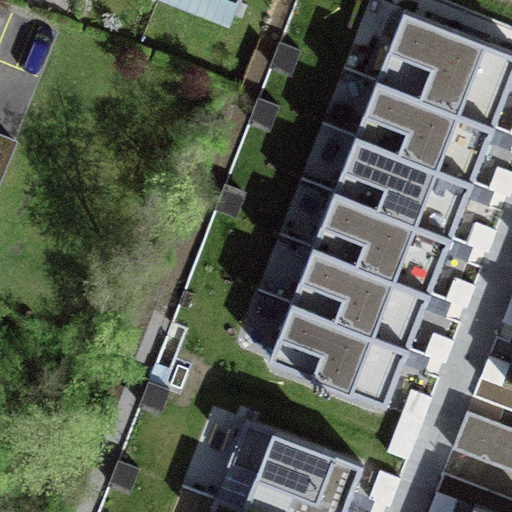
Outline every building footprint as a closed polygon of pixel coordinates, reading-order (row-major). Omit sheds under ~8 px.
[(493,124),(511,75),(511,48),(404,7),(376,79),(493,124)] [(472,178),(493,124),(376,79),(355,133),(472,178)] [(450,234),(472,178),(355,133),(333,189),(450,234)] [(428,290),(450,234),(333,189),(311,245),(428,290)] [(407,345),(428,290),(311,245),(290,299),(407,345)] [(385,402),(407,345),(290,299),(268,357),(385,402)] [(511,428),(468,412),(454,449),(511,471),(511,428)] [(254,511),(343,511),(363,462),(273,427),(242,507),(254,511)]
